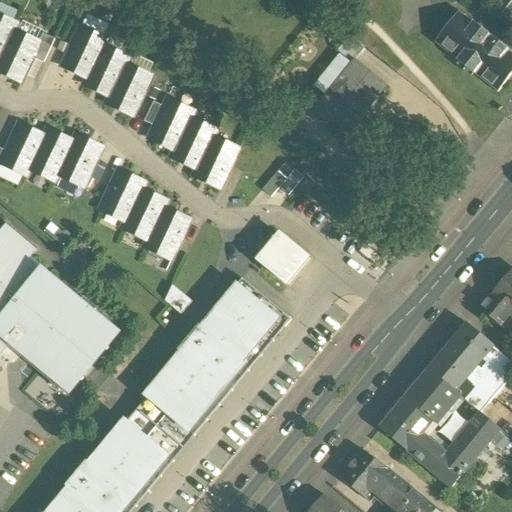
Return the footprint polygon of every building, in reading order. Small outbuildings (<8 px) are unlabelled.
[(490,37),(474,25),(475,24),(473,23),(473,24),(460,13),(435,44),(458,62),(459,63),(474,75),(475,76),(498,94),(511,75),(511,54),(509,52),(508,51),(492,39),(492,38),(491,37),(490,37)] [(0,17),(0,61),(14,32),(15,32),(18,26),(0,17)] [(108,41),(81,28),(62,68),(87,80),(88,80),(104,47),(105,48),(108,41)] [(15,32),(14,32),(0,61),(0,73),(21,84),(33,59),(40,44),(39,44),(15,32)] [(44,35),(39,44),(40,44),(33,59),(44,64),(55,40),(44,35)] [(105,48),(104,47),(88,80),(87,80),(84,86),(110,99),(126,66),(127,66),(130,59),(105,48)] [(388,87),(357,62),(315,113),(346,138),(388,87)] [(127,66),(126,66),(110,99),(107,105),(134,118),(152,78),(127,66)] [(195,114),(168,101),(165,108),(155,128),(149,140),(175,153),(191,120),(192,120),(195,114)] [(165,108),(154,103),(144,123),(155,128),(165,108)] [(191,120),(175,153),(172,159),(197,171),(198,172),(213,138),(214,139),(217,132),(192,120),(191,120)] [(45,137),(20,126),(7,153),(1,165),(2,166),(28,178),(31,172),(30,171),(46,138),(45,137)] [(73,143),(48,131),(45,137),(46,138),(30,171),(31,172),(56,183),(59,177),(58,177),(74,143),(73,143)] [(103,149),(76,137),(73,143),(74,143),(58,177),(59,177),(84,189),(103,149)] [(214,139),(213,138),(198,172),(197,171),(194,178),(221,190),(239,151),(214,139)] [(280,190),(296,172),(287,164),(263,191),(272,199),(280,190)] [(146,185),(119,172),(100,212),(126,224),(142,191),(143,191),(146,185)] [(296,172),(280,190),(289,198),(305,180),(296,172)] [(142,191),(126,224),(123,230),(148,242),(149,243),(164,209),(165,210),(168,203),(143,191),(142,191)] [(165,210),(164,209),(149,243),(148,242),(145,249),(172,261),(191,222),(165,210)] [(120,334),(29,259),(36,250),(8,227),(0,236),(0,356),(9,346),(21,356),(21,357),(69,396),(120,334)] [(310,260),(281,236),(259,262),(288,286),(310,260)] [(511,270),(491,295),(508,311),(511,314),(511,270)] [(201,330),(200,330),(181,352),(182,353),(146,397),(189,433),(281,322),(238,286),(201,330)] [(193,303),(173,287),(165,303),(182,316),(193,303)] [(508,311),(491,295),(480,307),(504,329),(511,319),(511,318),(506,313),(508,311)] [(467,325),(429,371),(457,394),(477,369),(492,350),(494,347),(467,325)] [(21,356),(9,346),(0,356),(0,359),(5,365),(15,364),(21,357),(21,356)] [(511,373),(511,367),(492,350),(477,369),(492,381),(478,398),(487,404),(511,373)] [(492,381),(477,369),(457,394),(462,399),(471,407),(478,398),(492,381)] [(418,384),(451,412),(462,399),(457,394),(429,371),(418,384)] [(451,412),(418,384),(405,399),(420,412),(438,427),(451,412)] [(405,399),(381,431),(427,468),(440,452),(427,441),(438,427),(420,412),(405,399)] [(484,416),(463,442),(480,456),(484,452),(502,432),(484,416)] [(125,422),(89,466),(88,465),(69,488),(70,489),(50,511),(123,511),(169,458),(139,433),(125,422)] [(502,432),(484,452),(493,459),(510,439),(502,432)] [(480,456),(463,442),(449,459),(466,474),(480,456)] [(390,474),(364,452),(341,480),(367,501),(377,490),(390,474)] [(449,459),(440,452),(427,468),(452,489),(466,474),(449,459)] [(436,511),(390,474),(377,490),(402,511),(436,511)] [(344,511),(326,496),(312,511),(344,511)]
